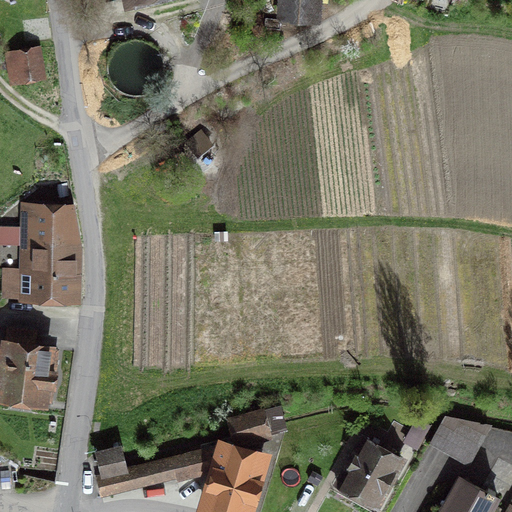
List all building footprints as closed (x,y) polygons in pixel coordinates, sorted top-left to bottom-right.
[(287,0),(287,9),(312,10),(312,0),(287,0)] [(40,74),(37,53),(19,56),(18,51),(4,53),(9,84),(22,82),(22,78),(40,74)] [(80,243),(79,228),(76,211),(26,209),(23,270),(5,270),(4,293),(73,296),(75,243),(80,243)] [(0,394),(43,400),(45,384),(53,385),(55,370),(47,369),(50,348),(33,346),(35,332),(10,328),(0,394)] [(237,442),(269,434),(263,412),(231,420),(237,442)] [(468,462),(488,426),(444,417),(430,441),(468,462)] [(337,487),(356,497),(360,492),(377,501),(401,459),(364,439),(337,487)] [(248,511),(264,458),(224,445),(206,505),(227,511),(248,511)] [(98,452),(103,474),(127,468),(122,446),(98,452)] [(102,474),(107,494),(177,476),(179,478),(194,474),(188,452),(127,468),(103,474),(102,474)] [(487,511),(497,497),(492,494),(495,491),(487,486),(485,490),(459,475),(441,506),(435,503),(430,511),(487,511)]
